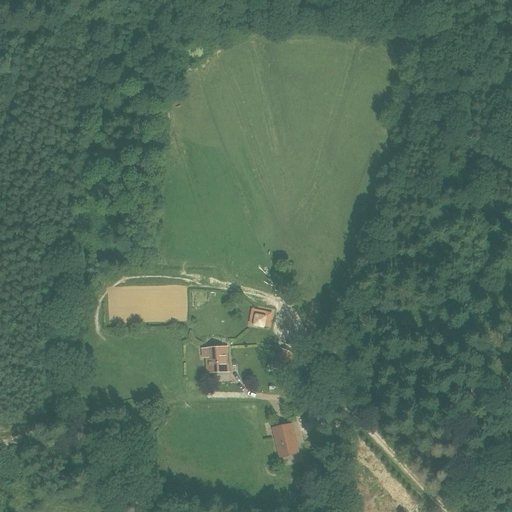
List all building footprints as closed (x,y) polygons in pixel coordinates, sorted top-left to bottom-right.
[(270,328),(272,318),(266,317),(256,316),(255,325),(264,327),(270,328)] [(206,349),(208,374),(230,372),(228,347),(206,349)] [(280,348),(272,368),(289,375),(297,355),(280,348)] [(304,382),(314,370),(304,362),(295,374),(304,382)] [(293,423),(272,428),(279,459),(300,455),(293,423)]
